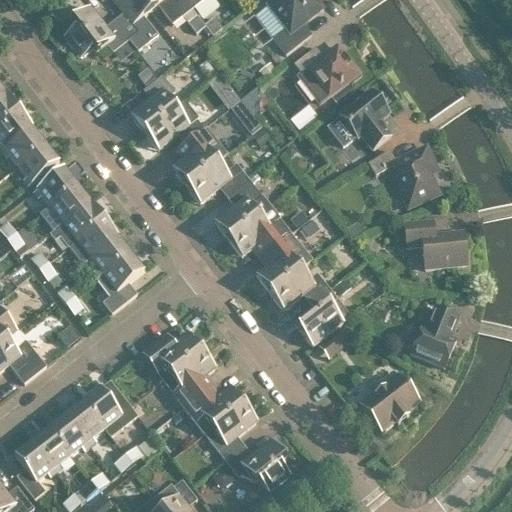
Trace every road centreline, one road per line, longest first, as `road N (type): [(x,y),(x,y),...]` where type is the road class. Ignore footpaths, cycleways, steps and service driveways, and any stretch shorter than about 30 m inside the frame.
road 1 (residential): [(202,280),(9,36)]
road 2 (residential): [(202,280),(0,426)]
road 3 (residential): [(341,463),(202,280)]
road 4 (tertiary): [(511,137),(418,0)]
